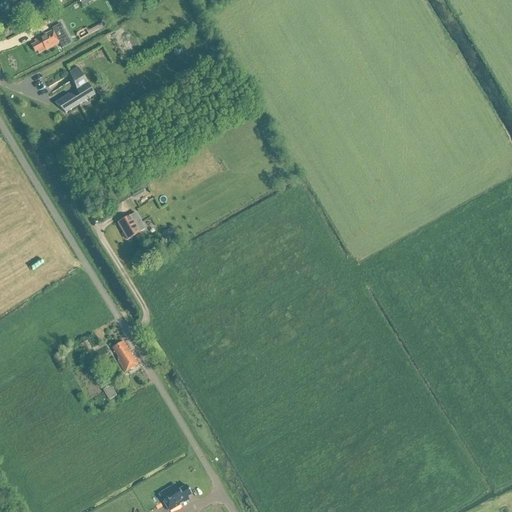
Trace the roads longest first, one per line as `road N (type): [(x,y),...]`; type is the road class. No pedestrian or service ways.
road 1 (unclassified): [(232,511),(0,124)]
road 2 (track): [(126,334),(145,313),(99,237),(103,225)]
